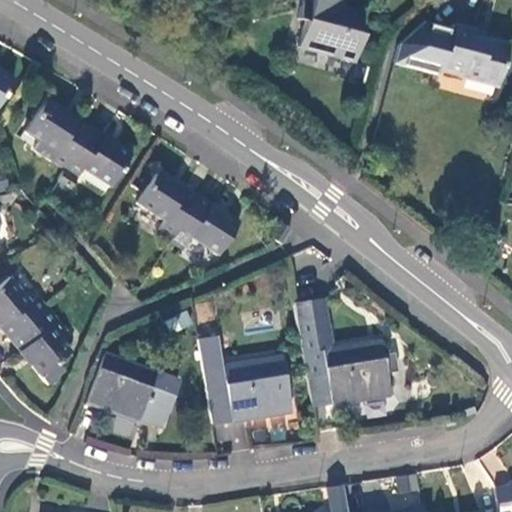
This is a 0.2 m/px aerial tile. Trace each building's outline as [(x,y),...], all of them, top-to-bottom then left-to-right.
[(364,12),(355,10),(342,8),(344,0),(311,0),(311,3),(303,1),(298,19),(305,22),(298,48),(354,64),(362,36),(360,32),(364,12)] [(473,32),(451,27),(439,74),(497,88),(508,47),(472,38),(473,32)] [(0,69),(0,100),(13,77),(0,69)] [(61,171),(88,130),(45,103),(24,135),(53,154),(48,163),(61,171)] [(61,171),(57,179),(69,187),(80,170),(108,190),(130,155),(88,130),(61,171)] [(170,238),(198,195),(158,171),(136,205),(162,222),(157,230),(170,238)] [(239,221),(198,195),(170,238),(185,247),(189,240),(217,257),(239,221)] [(278,227),(270,240),(279,246),(287,232),(278,227)] [(209,268),(217,257),(189,240),(185,247),(183,251),(209,268)] [(0,327),(8,338),(47,305),(38,293),(30,300),(8,274),(0,280),(0,327)] [(295,306),(312,410),(388,398),(384,372),(381,355),(380,342),(321,350),(320,345),(332,342),(325,300),(295,306)] [(69,329),(47,305),(8,338),(46,382),(62,369),(58,362),(71,351),(59,337),(69,329)] [(216,337),(197,340),(201,370),(221,367),(216,337)] [(381,355),(384,372),(394,371),(392,354),(381,355)] [(177,383),(156,374),(106,355),(87,405),(136,425),(138,420),(159,428),(177,383)] [(290,412),(281,358),(222,366),(221,367),(201,370),(209,425),(231,422),(290,412)] [(494,486),(496,500),(498,511),(511,511),(511,504),(511,499),(509,484),(494,486)] [(328,489),(331,511),(347,511),(344,487),(328,489)]
